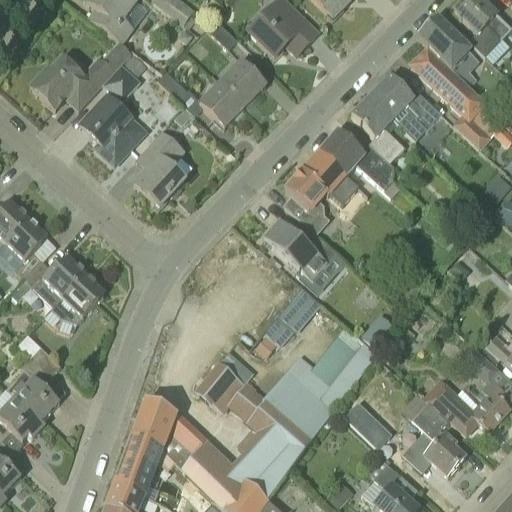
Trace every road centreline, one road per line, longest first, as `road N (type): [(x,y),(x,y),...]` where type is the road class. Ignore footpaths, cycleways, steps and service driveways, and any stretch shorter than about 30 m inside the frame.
road 1 (tertiary): [(165,266),(419,0)]
road 2 (tertiary): [(80,511),(140,319),(165,266)]
road 3 (residential): [(165,266),(0,120)]
